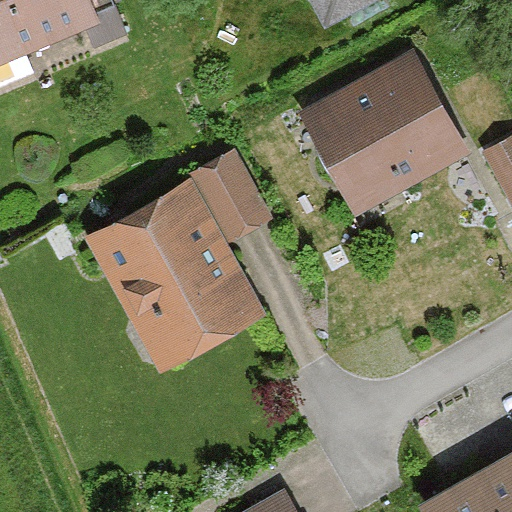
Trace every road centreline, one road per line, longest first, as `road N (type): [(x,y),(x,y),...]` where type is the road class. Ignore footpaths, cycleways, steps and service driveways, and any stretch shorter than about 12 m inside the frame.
road 1 (track): [(0,350),(72,511)]
road 2 (residential): [(511,350),(365,425)]
